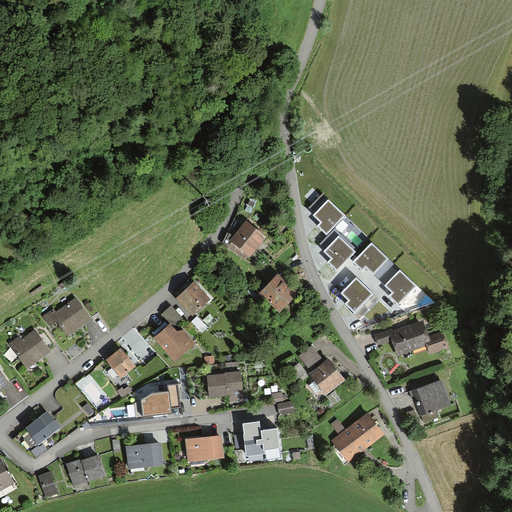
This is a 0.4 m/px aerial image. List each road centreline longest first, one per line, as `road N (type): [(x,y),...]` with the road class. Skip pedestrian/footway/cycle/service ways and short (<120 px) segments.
road 1 (residential): [(283,111),(199,259),(0,427)]
road 2 (residential): [(283,111),(310,268),(390,407),(413,464)]
road 3 (residential): [(0,439),(36,465),(75,438),(269,410)]
